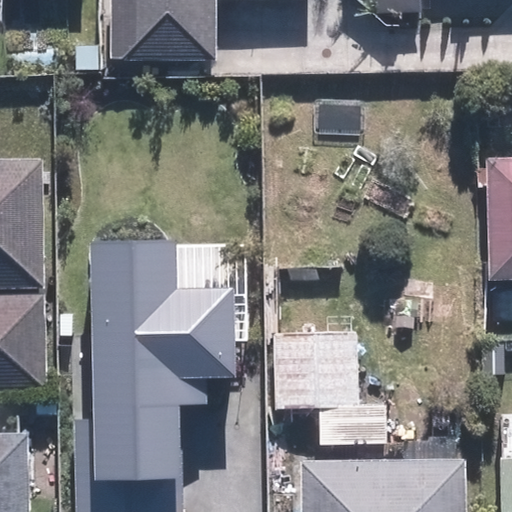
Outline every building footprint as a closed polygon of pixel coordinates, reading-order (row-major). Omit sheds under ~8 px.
[(108,0),(108,52),(199,53),(199,0),(108,0)] [(25,169),(0,169),(0,392),(29,392),(25,169)] [(511,169),(485,170),(487,278),(511,277),(511,169)] [(76,313),(78,511),(183,511),(181,376),(241,375),(240,276),(185,277),(185,231),(93,233),(94,313),(76,313)] [(349,341),(268,342),(270,410),(316,409),(316,443),(376,441),(376,414),(351,415),(349,341)] [(503,463),(491,464),(492,511),(511,511),(511,436),(502,437),(503,463)] [(0,511),(15,511),(14,444),(0,444),(0,511)] [(447,511),(447,469),(293,473),(294,511),(447,511)]
